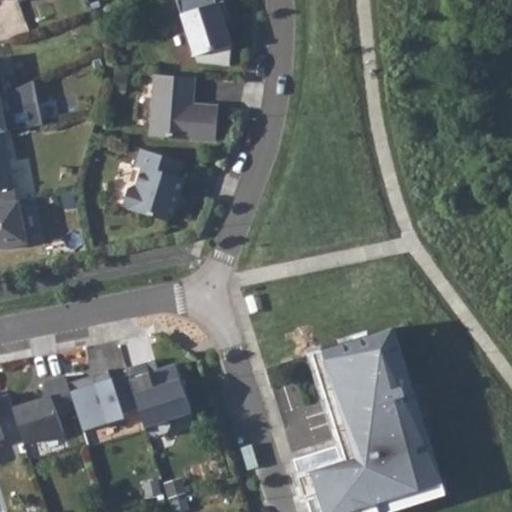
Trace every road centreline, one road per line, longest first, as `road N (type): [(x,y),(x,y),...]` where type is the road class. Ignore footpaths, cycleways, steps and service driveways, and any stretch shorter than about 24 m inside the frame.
road 1 (residential): [(209,290),(274,104),(278,0)]
road 2 (residential): [(209,290),(282,511)]
road 3 (residential): [(0,333),(209,290)]
